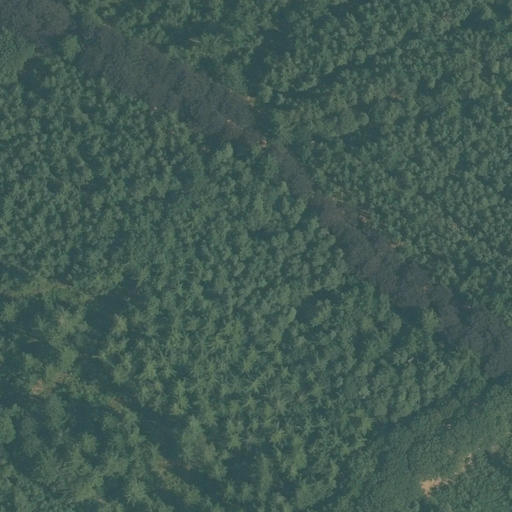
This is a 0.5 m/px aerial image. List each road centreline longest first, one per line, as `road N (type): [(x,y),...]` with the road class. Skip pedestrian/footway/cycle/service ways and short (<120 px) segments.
road 1 (track): [(511,358),(383,265),(280,162),(0,0)]
road 2 (unclassified): [(119,511),(0,421)]
